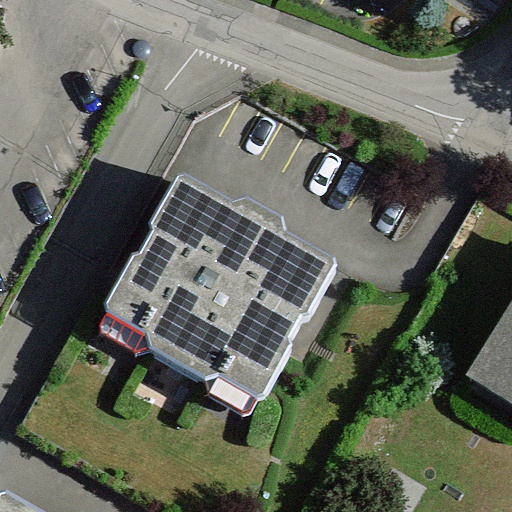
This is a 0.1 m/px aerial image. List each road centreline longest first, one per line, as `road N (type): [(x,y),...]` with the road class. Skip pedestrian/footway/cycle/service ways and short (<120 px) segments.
road 1 (residential): [(0,395),(208,1)]
road 2 (residential): [(208,1),(478,106)]
